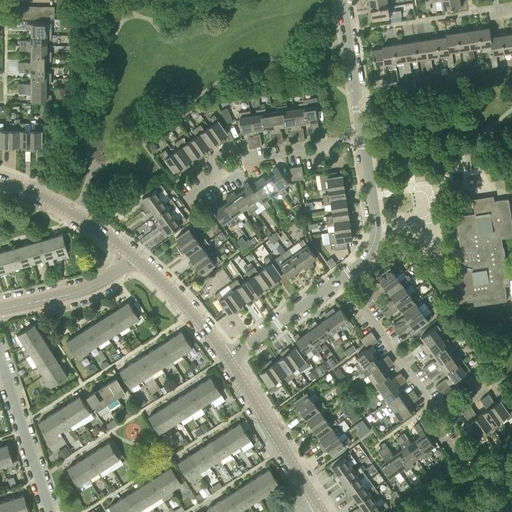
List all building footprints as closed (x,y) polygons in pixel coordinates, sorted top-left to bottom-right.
[(387,6),(386,0),(368,0),(369,3),(367,4),(367,10),(387,6)] [(435,0),(435,2),(441,1),(443,9),(460,7),(459,0),(435,0)] [(372,20),(389,18),(387,6),(367,10),(368,15),(371,15),(372,20)] [(32,34),(52,35),(52,30),(47,30),(47,24),(20,23),(20,28),(32,29),(32,34)] [(478,27),(481,48),(491,46),(490,37),(489,28),(484,28),(483,26),(478,27)] [(467,31),(470,49),(467,50),(468,55),(474,55),(473,49),(481,48),(478,27),(472,28),(473,30),(467,31)] [(459,51),(467,50),(470,49),(467,31),(462,32),(462,29),(456,30),(459,51)] [(446,37),(449,52),(459,51),(456,30),(451,31),(451,33),(446,34),(446,37)] [(504,54),(511,53),(511,52),(511,37),(511,34),(507,35),(506,32),(500,33),(504,54)] [(491,62),(494,62),(497,61),(496,55),(504,54),(500,33),(495,34),(495,36),(490,37),(491,46),(493,55),(490,56),(491,62)] [(19,45),(46,45),(47,39),(52,40),(52,35),(32,34),(32,40),(19,40),(19,45)] [(438,56),(446,55),(449,55),(449,52),(446,37),(436,38),(438,56)] [(425,40),(428,58),(425,58),(426,64),(431,63),(430,57),(438,56),(436,38),(425,40)] [(417,59),(425,58),(428,58),(425,40),(414,41),(417,59)] [(404,43),(406,61),(404,61),(404,67),(410,66),(409,61),(417,59),(414,41),(404,43)] [(396,62),(404,61),(406,61),(404,43),(393,44),(396,62)] [(396,62),(393,44),(382,46),(383,49),(385,64),(396,62)] [(31,56),(51,56),(52,51),(46,51),(46,45),(19,45),(19,50),(31,50),(31,56)] [(386,67),(385,64),(383,49),(371,50),(374,68),(386,67)] [(19,67),(46,67),(46,61),(51,61),(51,56),(31,56),(31,62),(19,62),(19,67)] [(31,78),(51,78),(51,73),(46,73),(46,67),(19,67),(19,72),(31,72),(31,78)] [(19,88),(46,88),(46,82),(51,83),(51,78),(31,78),(31,84),(19,84),(19,88)] [(46,88),(19,88),(19,94),(31,94),(31,100),(51,100),(51,94),(46,94),(46,88)] [(309,102),(303,103),(306,123),(312,122),(313,126),(311,126),(313,139),(320,138),(315,105),(309,106),(309,102)] [(306,123),(303,103),(298,103),(299,108),(293,109),(298,141),(305,140),(303,127),(301,127),(301,124),(306,123)] [(298,141),(293,109),(288,109),(287,105),(282,106),(285,126),(290,125),(291,129),(290,129),(292,142),(298,141)] [(285,126),(282,106),(277,107),(278,111),(272,112),(277,144),(283,143),(281,131),(280,131),(279,127),(285,126)] [(277,144),(272,112),(266,113),(266,108),(261,109),(263,129),(269,128),(270,132),(269,133),(271,145),(277,144)] [(263,129),(261,109),(255,110),(256,114),(250,115),(255,148),(262,147),(260,134),(258,134),(258,130),(263,129)] [(255,148),(250,115),(250,111),(239,112),(242,133),(248,132),(248,136),(247,136),(249,148),(255,148)] [(233,120),(230,114),(224,117),(226,123),(233,120)] [(214,124),(209,127),(221,144),(225,141),(222,137),(228,133),(214,115),(210,118),(214,124)] [(9,130),(9,151),(14,151),(14,146),(20,146),(20,123),(20,118),(15,118),(15,123),(9,123),(9,130)] [(4,151),(9,151),(9,130),(3,130),(3,123),(0,122),(0,145),(4,146),(4,151)] [(20,123),(20,146),(26,146),(26,151),(31,151),(30,130),(25,130),(25,123),(20,123)] [(30,130),(31,151),(36,151),(36,146),(42,146),(42,123),(36,123),(36,130),(30,130)] [(221,144),(209,127),(204,131),(200,125),(196,128),(210,146),(214,143),(217,146),(221,144)] [(210,146),(196,128),(192,131),(196,136),(192,140),(203,156),(207,153),(205,150),(210,146)] [(203,156),(192,140),(187,143),(183,137),(179,140),(192,159),(197,155),(199,159),(203,156)] [(192,159),(179,140),(175,143),(179,149),(174,152),(186,169),(190,166),(187,162),(192,159)] [(149,146),(154,152),(158,149),(154,143),(149,146)] [(186,169),(174,152),(169,156),(165,150),(161,153),(174,172),(179,168),(182,171),(186,169)] [(271,177),(284,195),(288,193),(284,187),(289,183),(277,167),(273,170),(276,174),(271,177)] [(322,190),(329,189),(349,186),(348,180),(344,181),(343,175),(337,176),(336,172),(319,174),(322,190)] [(259,180),(271,196),(276,192),(280,198),(284,195),(271,177),(266,181),(263,177),(259,180)] [(258,186),(254,190),(253,190),(259,198),(259,199),(265,208),(270,205),(266,199),(271,196),(259,180),(255,182),(258,186)] [(241,192),(255,211),(259,208),(254,202),(259,199),(259,198),(253,190),(254,190),(248,181),(243,185),(246,189),(241,192)] [(143,205),(146,209),(162,197),(158,193),(164,189),(161,184),(142,197),(146,203),(143,205)] [(349,186),(329,189),(330,194),(322,195),(323,200),(346,196),(345,191),(350,190),(349,186)] [(230,194),(242,211),(246,207),(251,213),(255,211),(241,192),(237,195),(234,191),(230,194)] [(224,205),(237,223),(241,220),(237,214),(242,211),(230,194),(226,197),(229,201),(224,205)] [(346,196),(323,200),(324,205),(331,204),(332,209),(352,206),(351,201),(347,202),(346,196)] [(162,197),(146,209),(149,213),(152,211),(156,216),(174,202),(171,198),(165,202),(162,197)] [(489,201),(488,197),(472,199),(474,213),(455,216),(461,253),(455,254),(456,257),(460,286),(457,287),(459,303),(473,301),(474,305),(506,300),(503,281),(508,281),(501,238),(511,236),(511,224),(508,198),(489,201)] [(174,202),(156,216),(159,220),(155,223),(158,227),(174,215),(171,210),(177,206),(174,202)] [(237,223),(224,205),(219,208),(216,204),(212,207),(223,224),(229,220),(233,226),(237,223)] [(296,213),(301,209),(298,204),(293,207),(296,213)] [(352,206),(332,209),(333,215),(326,216),(327,221),(349,218),(348,212),(353,211),(352,206)] [(174,215),(158,227),(161,231),(165,229),(168,233),(186,220),(183,216),(178,220),(174,215)] [(349,218),(327,221),(327,226),(334,225),(335,231),(355,228),(355,223),(350,224),(349,218)] [(176,245),(179,249),(196,237),(192,232),(198,228),(195,224),(176,237),(180,243),(176,245)] [(355,228),(335,231),(336,236),(329,237),(330,243),(352,240),(351,233),(356,233),(355,228)] [(272,234),(268,229),(263,232),(267,237),(272,234)] [(276,231),(272,234),(277,240),(281,237),(276,231)] [(63,234),(50,238),(56,256),(68,253),(68,252),(75,250),(71,237),(64,239),(63,234)] [(277,240),(272,234),(268,237),(272,243),(277,240)] [(196,237),(179,249),(182,254),(186,251),(189,256),(208,242),(205,238),(199,242),(196,237)] [(56,256),(50,238),(39,241),(44,260),(56,256)] [(248,239),(245,241),(240,245),(238,246),(242,252),(252,244),(248,239)] [(297,251),(310,268),(314,265),(311,261),(316,257),(303,239),(298,242),(302,248),(297,251)] [(44,260),(39,241),(27,244),(33,263),(44,260)] [(208,242),(189,256),(193,260),(189,263),(192,267),(208,255),(205,250),(211,246),(208,242)] [(33,263),(27,244),(15,248),(21,267),(33,263)] [(274,259),(283,273),(286,272),(292,281),(296,278),(293,274),(298,270),(285,252),(281,246),(277,249),(281,255),(274,259)] [(21,267),(15,248),(4,251),(9,270),(21,267)] [(285,252),(298,270),(303,267),(305,271),(310,268),(297,251),(293,254),(289,249),(285,252)] [(0,272),(9,270),(4,251),(0,252),(0,272)] [(208,255),(192,267),(194,271),(198,268),(202,273),(221,260),(217,255),(212,259),(208,255)] [(263,269),(275,285),(279,282),(276,279),(283,273),(274,259),(272,261),(268,256),(263,260),(267,265),(263,269)] [(377,282),(366,290),(370,295),(396,276),(402,272),(399,266),(396,268),(394,264),(377,276),(381,281),(378,283),(377,282)] [(250,269),(263,288),(268,284),(271,288),(275,285),(263,269),(258,272),(254,266),(250,269)] [(245,281),(257,298),(261,295),(259,291),(263,288),(250,269),(246,272),(250,278),(245,281)] [(396,276),(370,295),(374,300),(385,292),(384,291),(387,289),(390,294),(406,282),(403,278),(400,281),(396,276)] [(232,282),(246,300),(250,297),(253,301),(257,298),(245,281),(240,285),(236,279),(232,282)] [(227,294),(240,311),(244,308),(241,304),(246,300),(232,282),(228,285),(232,291),(227,294)] [(406,282),(390,294),(394,299),(391,301),(390,300),(379,307),(383,312),(409,294),(415,290),(411,285),(409,286),(406,282)] [(195,295),(200,291),(195,285),(190,289),(195,295)] [(436,299),(440,297),(438,295),(436,290),(435,290),(431,292),(432,294),(436,299)] [(240,311),(227,294),(223,297),(219,292),(215,295),(228,313),(233,310),(236,314),(240,311)] [(409,294),(383,312),(386,318),(397,310),(396,309),(399,306),(403,311),(419,299),(416,295),(412,298),(409,294)] [(419,299),(403,311),(406,316),(403,318),(402,317),(392,325),(395,330),(421,311),(418,306),(422,303),(419,299)] [(129,302),(118,308),(128,324),(139,317),(129,302)] [(445,305),(442,307),(440,309),(443,314),(446,312),(449,311),(445,305)] [(128,324),(118,308),(108,315),(118,331),(128,324)] [(332,308),(328,311),(341,328),(346,325),(349,330),(354,326),(341,308),(335,312),(332,308)] [(341,328),(328,311),(324,314),(327,318),(322,321),(335,339),(340,336),(336,331),(341,328)] [(421,311),(395,330),(399,335),(410,327),(409,326),(412,324),(416,329),(432,317),(429,313),(425,316),(421,311)] [(118,331),(108,315),(98,322),(108,337),(118,331)] [(131,324),(133,327),(143,321),(141,318),(131,324)] [(335,339),(322,321),(317,324),(315,320),(310,323),(323,340),(328,337),(331,342),(335,339)] [(108,337),(98,322),(88,328),(98,344),(108,337)] [(323,340),(310,323),(307,326),(309,330),(305,333),(318,351),(322,349),(318,344),(323,340)] [(18,334),(25,345),(41,334),(34,324),(32,325),(28,328),(18,334)] [(122,330),(124,334),(133,328),(130,324),(122,330)] [(410,350),(414,356),(440,337),(437,332),(440,329),(437,325),(421,337),(425,342),(422,344),(421,343),(410,350)] [(98,344),(88,328),(77,335),(87,350),(98,344)] [(171,338),(181,354),(192,347),(182,331),(171,338)] [(364,343),(374,336),(371,331),(365,336),(362,338),(361,338),(364,343)] [(318,351),(305,333),(299,337),(297,333),(293,336),(305,353),(310,349),(314,355),(318,351)] [(41,334),(25,345),(31,355),(47,345),(41,334)] [(87,350),(77,335),(67,342),(77,357),(87,350)] [(358,368),(375,357),(372,352),(376,349),(372,345),(378,341),(374,336),(364,343),(367,348),(355,356),(359,362),(355,364),(358,368)] [(440,337),(414,356),(418,361),(428,353),(427,352),(431,350),(434,355),(450,343),(447,339),(443,341),(440,337)] [(161,344),(171,360),(181,354),(171,338),(161,344)] [(450,343),(434,355),(437,359),(434,362),(434,361),(423,368),(427,373),(452,354),(449,350),(453,347),(450,343)] [(151,351),(161,367),(171,360),(161,344),(151,351)] [(47,345),(31,355),(26,358),(33,368),(38,365),(54,355),(47,345)] [(122,349),(125,354),(131,350),(128,346),(122,349)] [(284,350),(296,366),(300,372),(309,365),(296,347),(291,351),(288,347),(284,350)] [(296,366),(284,350),(280,353),(283,357),(278,360),(291,379),(296,376),(291,370),(296,366)] [(141,357),(151,373),(161,367),(151,351),(141,357)] [(452,354),(427,373),(430,378),(441,371),(440,370),(443,367),(446,372),(462,360),(459,356),(455,359),(452,354)] [(54,355),(38,365),(44,375),(60,365),(54,355)] [(368,375),(391,359),(388,355),(378,362),(375,357),(358,368),(353,372),(356,376),(361,373),(365,370),(368,375)] [(130,364),(141,380),(151,373),(141,357),(130,364)] [(336,363),(331,357),(326,361),(330,367),(336,363)] [(371,386),(388,374),(384,370),(394,363),(391,359),(368,375),(372,379),(368,382),(371,386)] [(291,379),(278,360),(273,364),(270,360),(266,362),(278,379),(283,376),(287,382),(291,379)] [(462,360),(446,372),(450,377),(447,379),(446,378),(436,386),(440,391),(466,372),(469,370),(462,360)] [(278,379),(266,362),(262,365),(265,369),(260,373),(270,387),(273,392),(278,388),(274,382),(278,379)] [(326,368),(323,363),(318,366),(322,371),(326,368)] [(141,380),(130,364),(120,371),(130,387),(141,380)] [(60,365),(44,375),(51,386),(67,376),(60,365)] [(313,369),(307,373),(312,380),(318,376),(313,369)] [(381,392),(403,377),(400,372),(391,379),(388,374),(371,386),(374,390),(377,387),(381,392)] [(330,373),(327,375),(324,377),(327,382),(330,380),(333,377),(330,373)] [(346,378),(343,373),(337,377),(341,381),(346,378)] [(107,384),(116,398),(125,392),(116,377),(107,384)] [(211,377),(200,384),(211,400),(221,393),(211,377)] [(383,404),(400,392),(397,387),(406,381),(403,377),(381,392),(384,397),(381,400),(383,404)] [(97,389),(107,404),(110,410),(120,404),(116,398),(107,384),(97,389)] [(211,400),(200,384),(190,390),(200,406),(211,400)] [(160,388),(163,393),(169,390),(166,385),(160,388)] [(335,391),(339,395),(344,392),(341,387),(335,391)] [(296,413),(314,401),(310,396),(316,392),(312,388),(294,401),(297,406),(294,409),(296,413)] [(107,404),(97,389),(88,396),(97,410),(107,404)] [(200,406),(190,390),(180,397),(190,413),(200,406)] [(400,392),(383,404),(373,411),(376,415),(378,413),(381,418),(379,419),(379,420),(393,410),(416,394),(413,390),(403,397),(400,392)] [(419,398),(416,394),(393,410),(397,415),(393,417),(396,422),(413,410),(409,405),(419,398)] [(488,394),(484,397),(500,419),(505,416),(507,420),(511,416),(511,415),(511,414),(511,400),(508,394),(501,400),(495,403),(488,394)] [(70,403),(80,419),(91,412),(80,396),(70,403)] [(136,400),(140,406),(146,402),(143,396),(136,400)] [(190,413),(180,397),(170,403),(180,419),(190,413)] [(500,419),(484,397),(480,400),(487,409),(482,413),(494,429),(498,426),(495,423),(500,419)] [(307,419),(325,406),(322,401),(317,405),(314,401),(296,413),(299,417),(303,414),(307,419)] [(59,409),(70,425),(80,419),(70,403),(59,409)] [(180,419),(170,403),(159,410),(170,426),(180,419)] [(309,431),(326,418),(323,414),(328,410),(325,406),(307,419),(310,424),(306,426),(309,431)] [(494,429),(482,413),(478,416),(471,406),(467,409),(483,431),(486,435),(494,429)] [(126,413),(123,407),(118,410),(121,416),(126,413)] [(49,415),(60,432),(70,425),(59,409),(49,415)] [(483,431),(467,409),(462,412),(469,422),(464,425),(476,442),(481,439),(478,435),(483,431)] [(170,426),(159,410),(149,416),(159,433),(170,426)] [(348,416),(353,423),(360,418),(355,411),(348,416)] [(60,432),(49,415),(38,422),(49,439),(60,432)] [(319,436),(338,423),(335,419),(329,423),(326,418),(309,431),(312,434),(316,431),(319,436)] [(106,431),(118,424),(114,419),(103,426),(106,431)] [(209,429),(205,422),(199,426),(204,433),(209,429)] [(230,430),(240,446),(244,451),(253,445),(250,440),(251,439),(240,423),(230,430)] [(322,448),(339,436),(344,432),(338,423),(319,436),(323,441),(319,444),(322,448)] [(421,436),(416,439),(428,455),(432,452),(429,448),(434,445),(418,423),(414,426),(421,436)] [(101,433),(96,426),(89,430),(94,437),(101,433)] [(203,434),(199,427),(193,431),(198,437),(203,434)] [(178,430),(175,432),(179,440),(183,438),(178,430)] [(219,436),(230,452),(240,446),(230,430),(219,436)] [(81,435),(85,441),(91,437),(87,431),(81,435)] [(428,455),(416,439),(411,442),(404,433),(400,435),(416,458),(421,454),(423,458),(428,455)] [(416,458),(400,435),(396,438),(403,448),(398,452),(410,468),(414,465),(411,461),(416,458)] [(209,442),(219,459),(230,452),(219,436),(209,442)] [(342,441),(339,436),(322,448),(324,452),(328,449),(332,454),(351,441),(348,437),(342,441)] [(189,443),(185,437),(180,440),(183,446),(189,443)] [(110,442),(99,449),(109,465),(120,458),(110,442)] [(199,449),(209,465),(219,459),(209,442),(199,449)] [(8,444),(0,446),(0,461),(2,466),(14,462),(8,444)] [(410,468),(398,452),(393,455),(387,445),(383,448),(398,470),(403,467),(405,471),(410,468)] [(57,452),(62,460),(71,454),(66,446),(57,452)] [(398,470),(383,448),(379,451),(385,461),(380,464),(392,481),(396,477),(393,474),(398,470)] [(109,465),(99,449),(89,455),(99,471),(109,465)] [(189,455),(199,472),(209,465),(199,449),(189,455)] [(335,478),(351,466),(348,461),(354,457),(350,453),(332,466),(335,471),(332,474),(335,478)] [(99,471),(89,455),(78,462),(88,478),(99,471)] [(199,472),(189,455),(178,462),(188,478),(199,472)] [(88,478),(78,462),(67,469),(77,485),(88,478)] [(345,484),(363,471),(360,467),(355,471),(351,466),(335,478),(338,482),(341,479),(345,484)] [(160,474),(170,490),(181,483),(171,467),(160,474)] [(269,469),(259,476),(269,492),(280,485),(269,469)] [(347,496),(364,484),(360,479),(366,475),(363,471),(345,484),(348,489),(344,492),(347,496)] [(150,480),(160,496),(161,495),(164,500),(174,495),(170,490),(160,474),(150,480)] [(269,492),(259,476),(249,482),(259,498),(269,492)] [(140,487),(150,503),(160,496),(150,480),(140,487)] [(259,498),(249,482),(238,488),(249,505),(259,498)] [(357,502),(376,488),(373,484),(367,488),(364,484),(347,496),(350,500),(354,497),(357,502)] [(130,493),(140,509),(150,503),(140,487),(130,493)] [(249,505),(238,488),(228,495),(238,511),(249,505)] [(359,511),(361,511),(376,501),(373,497),(379,493),(376,488),(357,502),(361,507),(357,509),(359,511)] [(389,501),(395,508),(403,502),(398,495),(394,490),(390,494),(393,498),(389,501)] [(120,500),(127,511),(135,511),(140,509),(130,493),(120,500)] [(29,511),(24,495),(12,499),(16,511),(29,511)] [(236,511),(238,511),(228,495),(218,501),(224,511),(236,511)] [(16,511),(12,499),(0,503),(3,511),(16,511)] [(127,511),(120,500),(109,506),(112,511),(127,511)] [(224,511),(218,501),(207,508),(208,510),(209,511),(224,511)] [(376,501),(361,511),(380,511),(388,506),(385,502),(380,506),(376,501)]
